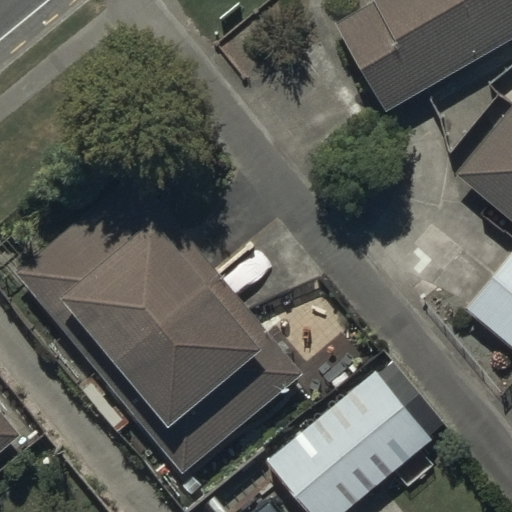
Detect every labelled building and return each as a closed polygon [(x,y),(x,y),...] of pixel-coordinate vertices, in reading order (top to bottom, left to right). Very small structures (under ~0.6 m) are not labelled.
[(511,0),(371,0),(340,18),(392,111),(511,44),(511,0)] [(511,119),(461,178),(511,221),(511,119)] [(138,173),(15,272),(57,323),(74,308),(144,393),(128,406),(185,477),(305,380),(138,173)] [(511,253),(464,309),(511,350),(511,253)] [(381,363),(268,455),(315,511),(350,511),(442,437),(381,363)] [(0,416),(0,472),(27,451),(0,416)]
